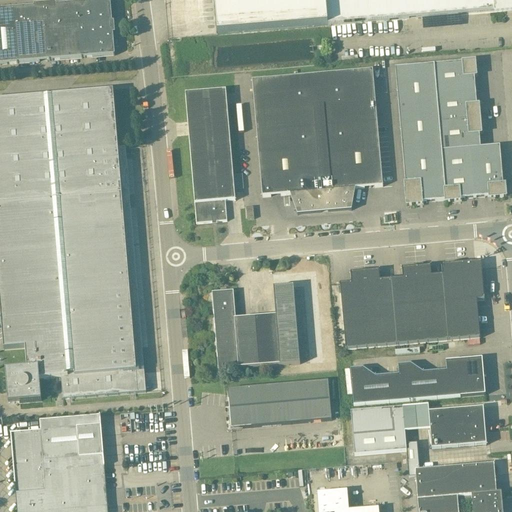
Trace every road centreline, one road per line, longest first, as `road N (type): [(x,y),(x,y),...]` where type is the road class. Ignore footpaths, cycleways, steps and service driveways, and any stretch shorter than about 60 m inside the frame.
road 1 (unclassified): [(178,256),(511,228)]
road 2 (unclassified): [(178,256),(148,0)]
road 3 (unclassified): [(193,511),(178,256)]
road 4 (unknown): [(186,397),(36,407),(13,403),(0,378)]
road 5 (unknown): [(0,98),(147,82)]
road 6 (unknown): [(374,359),(511,352)]
